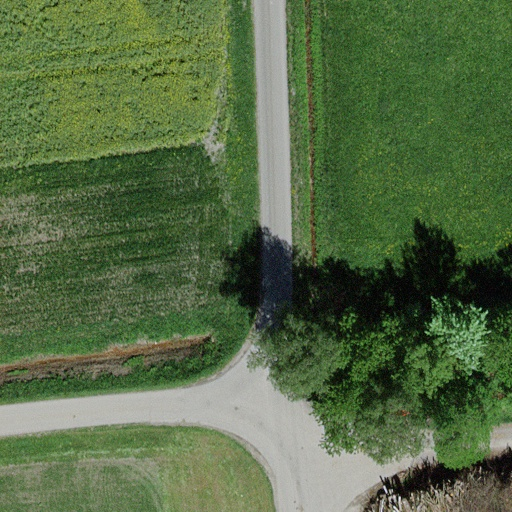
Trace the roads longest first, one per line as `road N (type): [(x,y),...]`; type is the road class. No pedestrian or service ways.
road 1 (unclassified): [(270,0),(294,511)]
road 2 (track): [(283,399),(165,399),(0,422)]
road 3 (track): [(511,415),(289,440)]
